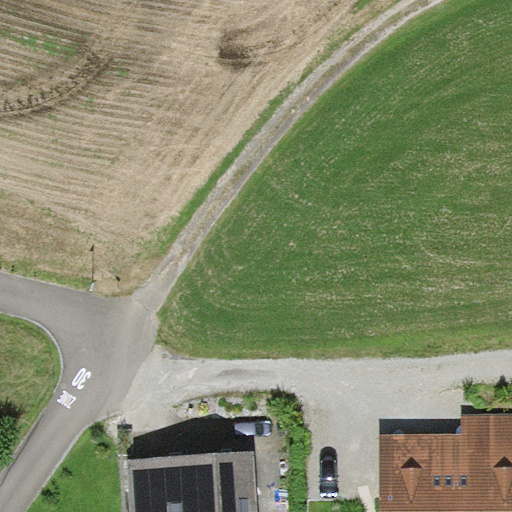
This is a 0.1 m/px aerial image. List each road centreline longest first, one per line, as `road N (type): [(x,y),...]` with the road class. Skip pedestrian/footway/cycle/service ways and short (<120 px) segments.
road 1 (track): [(108,343),(302,101),(394,20),(437,0)]
road 2 (residential): [(440,406),(216,376),(108,343)]
road 3 (residential): [(108,343),(0,505)]
